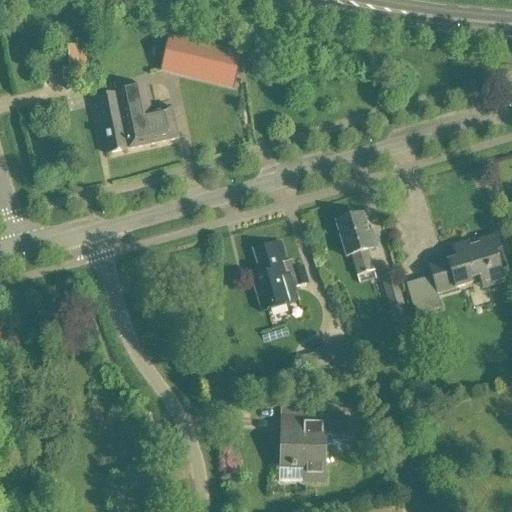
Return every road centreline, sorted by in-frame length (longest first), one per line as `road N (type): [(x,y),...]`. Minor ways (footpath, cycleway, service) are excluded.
road 1 (residential): [(95,231),(511,114)]
road 2 (unclassified): [(199,511),(193,456),(173,408),(134,355),(95,231)]
road 3 (primary): [(331,0),(511,25)]
